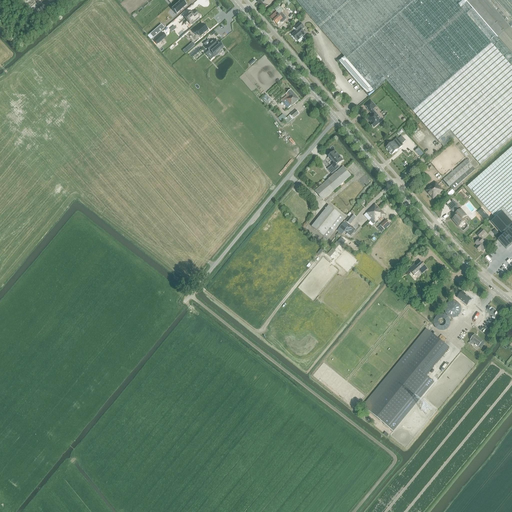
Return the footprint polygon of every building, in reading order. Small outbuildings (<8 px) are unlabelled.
[(182,0),(171,9),(176,15),(187,6),(182,0)] [(260,0),(257,2),(264,10),(274,0),(260,0)] [(511,0),(294,0),(321,30),(344,57),(374,91),(385,81),(412,112),(443,147),(454,137),(479,166),(511,136),(511,0)] [(276,12),(270,17),(276,24),(280,21),(281,23),(282,23),(283,23),(286,20),(286,18),(284,16),(283,15),(283,14),(282,13),(283,11),(281,8),(278,5),(274,9),(276,12)] [(188,27),(198,19),(193,13),(183,22),(188,27)] [(291,36),(297,41),(305,34),(301,30),(304,28),(300,23),(295,28),(297,31),(291,36)] [(161,24),(150,34),(153,38),(164,28),(161,24)] [(197,27),(192,31),(196,35),(197,34),(200,37),(208,30),(203,24),(198,29),(197,27)] [(163,33),(154,41),(157,45),(166,37),(163,33)] [(208,40),(203,44),(214,57),(220,52),(218,51),(223,47),(217,41),(215,43),(213,41),(211,43),(208,40)] [(374,91),(344,57),(339,62),(338,61),(363,89),(366,92),(367,92),(368,94),(368,95),(369,96),(374,91)] [(282,102),(288,109),(291,106),(291,107),(299,100),(291,91),(286,95),(287,97),(282,102)] [(376,107),(373,104),(371,101),(366,106),(368,109),(367,109),(370,112),(371,111),(376,107)] [(293,112),(290,114),(290,115),(293,118),(299,113),(298,112),(296,109),(293,112)] [(372,114),(367,118),(371,123),(371,124),(374,128),(382,121),(375,112),(374,112),(373,113),(371,111),(370,112),(372,114)] [(283,114),(279,118),(282,122),(284,121),(287,124),(293,118),(290,115),(286,118),(283,114)] [(408,132),(410,133),(412,133),(414,133),(416,131),(418,129),(418,127),(417,125),(416,123),(414,122),(412,121),(409,122),(407,123),(406,125),(406,127),(406,130),(408,132)] [(400,139),(397,141),(401,145),(406,141),(403,138),(402,137),(400,139)] [(386,148),(392,155),(400,148),(394,141),(386,148)] [(469,186),(468,187),(495,218),(491,222),(503,235),(511,228),(511,147),(491,165),(469,186)] [(332,165),(328,169),(332,174),(340,167),(338,165),(343,161),(335,151),(328,157),(334,164),(333,165),(332,165)] [(466,160),(444,180),(452,190),(475,170),(466,160)] [(329,179),(326,182),(315,191),(323,200),(334,191),(351,176),(344,167),(337,173),(329,179)] [(426,191),(429,195),(439,186),(435,182),(429,188),(426,191)] [(439,186),(429,195),(433,199),(443,191),(439,186)] [(453,201),(447,206),(453,213),(459,207),(453,201)] [(371,219),(378,213),(375,211),(379,208),(375,204),(367,212),(369,215),(368,216),(371,219)] [(329,206),(312,227),(327,240),(344,219),(329,206)] [(371,219),(369,221),(373,225),(375,223),(377,224),(379,222),(377,221),(380,218),(382,219),(386,215),(379,208),(375,211),(378,213),(371,219)] [(457,217),(453,220),(459,227),(465,221),(463,219),(466,216),(461,210),(455,215),(456,217),(456,216),(457,217)] [(352,214),(346,222),(345,221),(337,231),(342,235),(356,218),(352,214)] [(386,220),(380,225),(385,230),(391,224),(386,220)] [(478,246),(476,248),(479,252),(481,249),(484,252),(487,249),(483,245),(486,243),(483,240),(484,238),(482,237),(485,233),(482,230),(477,235),(480,238),(476,243),(478,246)] [(511,235),(508,240),(502,246),(509,252),(511,248),(511,235)] [(414,265),(409,269),(414,275),(419,271),(422,274),(426,270),(427,270),(428,269),(425,267),(424,268),(424,267),(424,265),(422,264),(421,264),(420,265),(419,265),(419,267),(418,267),(417,267),(416,268),(414,265)] [(462,289),(457,295),(467,303),(472,297),(462,289)] [(379,398),(369,411),(386,425),(393,431),(433,382),(426,376),(428,374),(449,348),(432,334),(416,353),(411,349),(374,394),(379,398)] [(483,341),(475,335),(470,341),(479,347),(481,348),(485,343),(483,341)]
